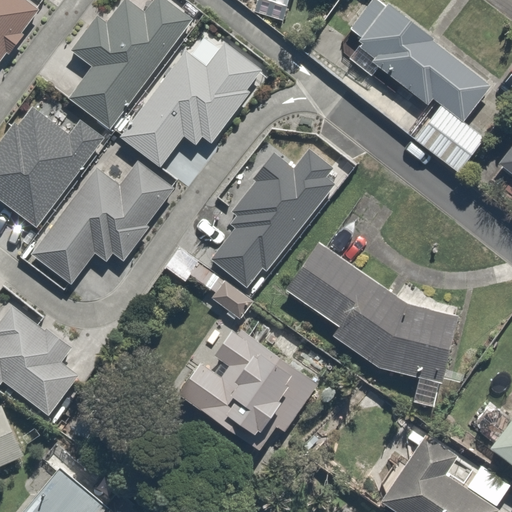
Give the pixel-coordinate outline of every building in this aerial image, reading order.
[(0,0),(0,60),(7,51),(10,53),(24,33),(21,31),(39,8),(27,0),(0,0)] [(111,127),(192,18),(168,0),(153,0),(145,11),(130,0),(123,0),(107,22),(98,15),(71,49),(92,65),(69,96),(111,127)] [(486,84),(384,0),(366,0),(346,24),(359,34),(352,42),(424,101),(429,95),(439,104),(414,134),(451,165),(481,128),(462,112),(486,84)] [(186,49),(120,135),(161,166),(184,135),(196,143),(202,136),(212,142),(250,90),(247,88),(262,68),(225,41),(207,65),(186,49)] [(0,198),(37,226),(105,136),(80,118),(70,132),(33,104),(19,123),(15,120),(0,140),(0,198)] [(266,269),(335,182),(326,175),(334,166),(309,146),(294,166),(274,151),(253,177),(256,179),(231,210),(237,214),(230,222),(235,227),(210,257),(247,286),(263,267),(266,269)] [(138,159),(120,184),(97,167),(31,253),(72,282),(95,252),(107,260),(113,252),(124,259),(149,225),(147,223),(174,186),(138,159)] [(327,329),(411,370),(409,401),(438,403),(444,308),(405,305),(317,239),(283,285),(333,322),(327,329)] [(12,304),(0,320),(0,382),(1,383),(3,379),(49,414),(79,374),(61,360),(73,345),(48,327),(46,329),(12,304)] [(329,384),(229,327),(210,360),(197,353),(182,379),(255,421),(239,449),(278,472),(329,384)] [(511,406),(486,440),(511,460),(511,406)] [(0,464),(21,457),(4,410),(0,411),(0,464)] [(460,455),(422,429),(375,497),(398,511),(481,511),(488,502),(446,474),(460,455)] [(16,511),(129,511),(59,457),(16,511)]
